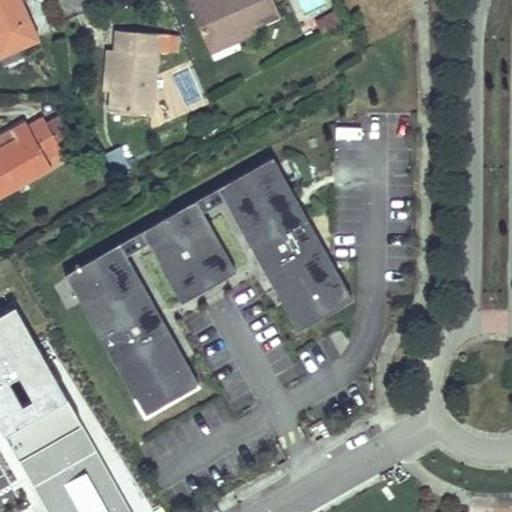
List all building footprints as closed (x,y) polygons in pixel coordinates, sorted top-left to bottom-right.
[(0,0),(0,38),(7,35),(26,27),(13,0),(0,0)] [(203,0),(201,1),(200,0),(193,0),(185,4),(204,49),(248,30),(274,19),(266,0),(203,0)] [(338,26),(330,12),(310,22),(318,37),(338,26)] [(35,51),(26,27),(7,35),(0,38),(0,52),(11,47),(16,60),(35,51)] [(207,55),(251,37),(248,30),(204,49),(207,55)] [(106,111),(126,113),(146,115),(153,38),(113,34),(112,53),(107,95),(106,111)] [(105,53),(101,94),(107,95),(112,53),(105,53)] [(39,120),(31,125),(23,129),(20,124),(5,132),(10,141),(0,146),(0,193),(45,168),(42,161),(57,152),(39,120)] [(338,271),(255,131),(50,254),(133,392),(187,361),(110,232),(132,220),(167,278),(221,246),(186,188),(208,175),(284,303),(338,271)] [(5,132),(0,135),(0,146),(10,141),(5,132)] [(45,168),(61,160),(57,152),(42,161),(45,168)] [(0,349),(3,356),(32,342),(10,298),(0,302),(0,349)]
